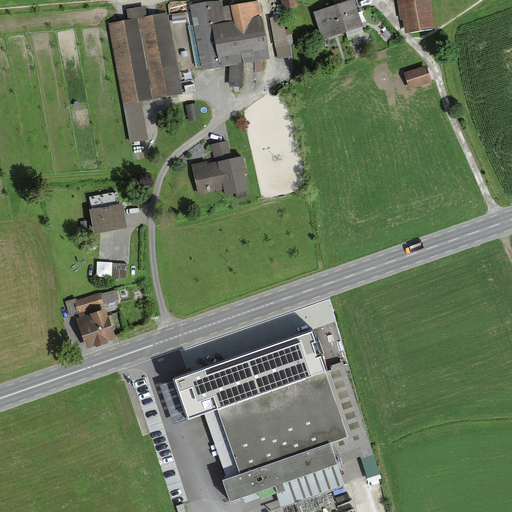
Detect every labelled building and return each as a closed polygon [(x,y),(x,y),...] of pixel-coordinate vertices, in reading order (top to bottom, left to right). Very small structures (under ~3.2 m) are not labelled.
[(299,8),(297,0),(281,0),(284,11),(299,8)] [(331,0),(334,6),(342,31),(361,25),(352,0),(331,0)] [(398,0),(402,20),(406,20),(408,35),(437,30),(432,0),(398,0)] [(222,2),(193,7),(204,71),(271,59),(261,2),(224,9),(222,2)] [(342,31),(334,6),(316,13),(324,37),(342,31)] [(168,13),(109,25),(125,106),(184,95),(168,13)] [(284,17),(271,19),(275,48),(289,46),(284,17)] [(434,82),(429,67),(407,74),(412,90),(434,82)] [(143,103),(125,106),(132,142),(150,139),(143,103)] [(186,106),(189,121),(203,119),(201,103),(186,106)] [(216,163),(208,165),(208,163),(194,166),(199,192),(224,186),(225,193),(245,189),(242,176),(246,175),(243,159),(230,161),(227,143),(213,146),(216,163)] [(93,206),(106,204),(105,196),(92,199),(93,206)] [(95,232),(125,226),(120,206),(91,212),(95,232)] [(127,280),(128,265),(113,264),(112,279),(127,280)] [(100,292),(67,302),(71,316),(104,307),(100,292)] [(88,347),(113,338),(104,312),(79,321),(88,347)] [(344,485),(330,443),(347,437),(324,372),(215,410),(237,475),(222,481),(229,502),(274,487),(281,507),(344,485)] [(363,457),(370,481),(383,477),(375,453),(363,457)]
